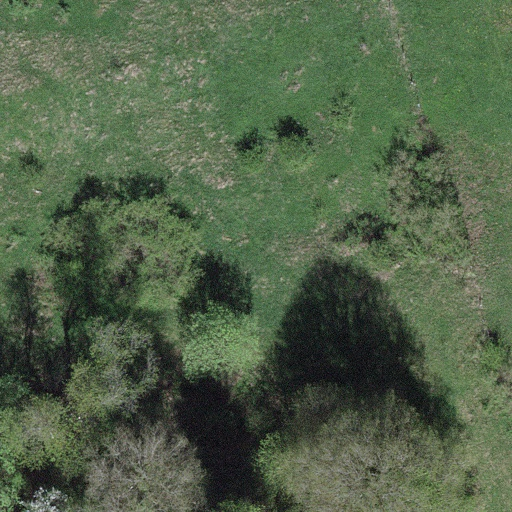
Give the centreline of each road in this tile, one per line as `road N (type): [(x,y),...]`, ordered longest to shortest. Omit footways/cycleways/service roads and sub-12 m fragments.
road 1 (track): [(358,0),(336,32),(296,49),(143,38)]
road 2 (track): [(0,28),(107,35),(160,0)]
